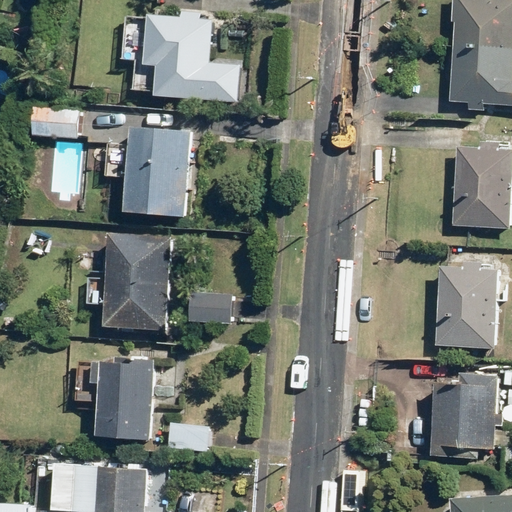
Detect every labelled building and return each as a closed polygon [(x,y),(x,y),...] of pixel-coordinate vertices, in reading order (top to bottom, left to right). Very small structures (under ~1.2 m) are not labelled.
[(511,0),(460,0),(459,23),(461,23),(456,102),(511,105),(511,0)] [(169,92),(246,101),(250,60),(218,57),(222,17),(161,10),(155,60),(172,61),(169,92)] [(43,134),(86,138),(89,107),(46,103),(43,134)] [(134,209),(196,215),(204,129),(142,123),(134,209)] [(511,149),(463,147),(459,226),(511,229),(511,149)] [(173,330),(182,235),(122,229),(113,324),(173,330)] [(471,269),(447,268),(443,345),(502,348),(505,271),(489,270),(489,262),(471,261),(471,269)] [(200,318),(240,322),(243,291),(203,287),(200,318)] [(164,361),(115,357),(107,434),(157,438),(164,361)] [(468,385),(443,383),(439,457),(483,459),(484,450),(502,451),(507,375),(469,373),(468,385)] [(216,425),(179,422),(176,448),(213,451),(216,425)] [(168,511),(173,470),(172,470),(172,468),(69,459),(64,508),(104,511),(168,511)] [(511,511),(511,495),(458,499),(459,511),(511,511)] [(40,511),(41,503),(0,499),(0,511),(40,511)]
